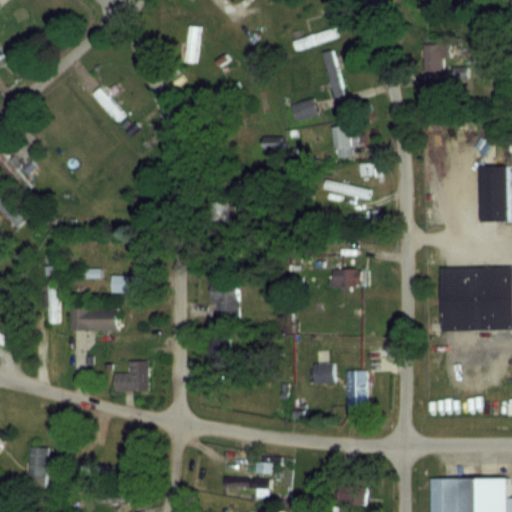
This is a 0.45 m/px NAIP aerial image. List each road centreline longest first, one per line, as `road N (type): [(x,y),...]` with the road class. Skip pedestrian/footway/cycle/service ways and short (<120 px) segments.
road 1 (residential): [(511,446),(317,441),(178,421),(0,377)]
road 2 (residential): [(366,0),(389,84),(402,181),(399,511)]
road 3 (residential): [(166,511),(180,384),(179,180),(167,119),(118,13)]
road 4 (residential): [(132,0),(0,114)]
